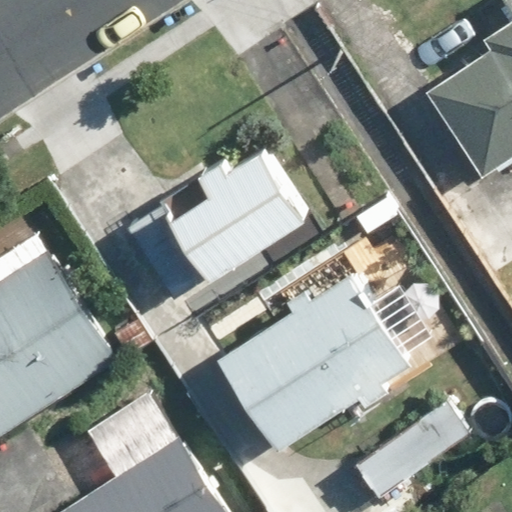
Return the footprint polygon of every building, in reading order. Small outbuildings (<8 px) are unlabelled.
[(491,170),(511,156),(511,12),(495,23),(504,38),(435,81),(491,170)] [(321,200),(274,125),(138,211),(206,318),(291,265),(270,232),(321,200)] [(511,282),(511,174),(461,207),(510,284),(511,282)] [(0,426),(121,345),(50,241),(0,274),(0,426)] [(419,352),(363,263),(227,349),(283,437),(419,352)] [(478,425),(452,392),(369,458),(394,491),(478,425)] [(239,511),(185,429),(58,511),(239,511)]
